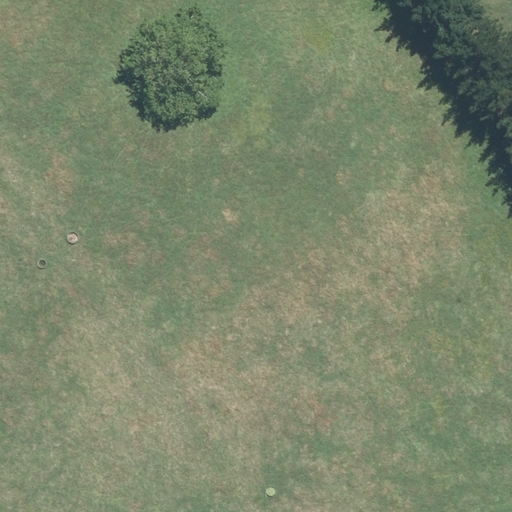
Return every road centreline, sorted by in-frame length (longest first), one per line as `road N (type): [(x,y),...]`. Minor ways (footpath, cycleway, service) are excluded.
road 1 (unknown): [(244,511),(427,306),(511,228)]
road 2 (unknown): [(511,186),(384,0)]
road 3 (unknown): [(157,0),(0,158)]
